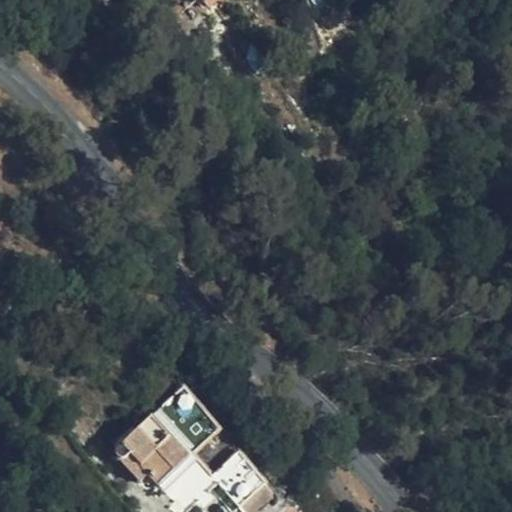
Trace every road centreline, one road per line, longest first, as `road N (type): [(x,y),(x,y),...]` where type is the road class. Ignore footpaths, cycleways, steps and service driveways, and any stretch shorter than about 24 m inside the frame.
road 1 (tertiary): [(0,60),(82,142),(205,316),(274,371),(410,511)]
road 2 (track): [(352,511),(205,316)]
